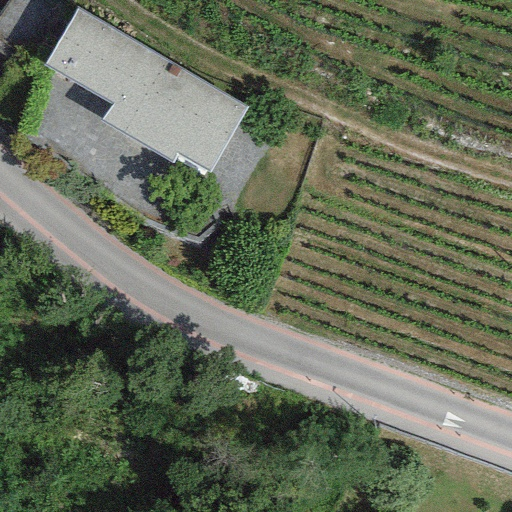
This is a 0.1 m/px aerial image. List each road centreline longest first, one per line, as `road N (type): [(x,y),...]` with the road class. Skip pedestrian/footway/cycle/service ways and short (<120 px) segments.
road 1 (unclassified): [(511,436),(198,301),(0,177)]
road 2 (track): [(266,0),(511,118)]
